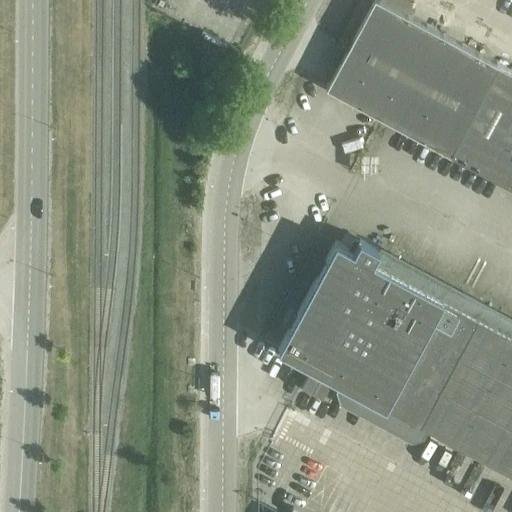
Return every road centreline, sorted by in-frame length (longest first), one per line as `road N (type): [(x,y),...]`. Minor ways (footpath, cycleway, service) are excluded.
road 1 (unclassified): [(221,511),(228,185),(262,84),(307,0)]
road 2 (tertiary): [(32,0),(17,511)]
